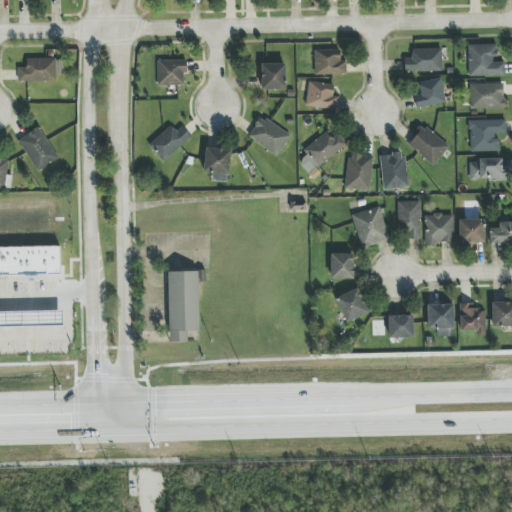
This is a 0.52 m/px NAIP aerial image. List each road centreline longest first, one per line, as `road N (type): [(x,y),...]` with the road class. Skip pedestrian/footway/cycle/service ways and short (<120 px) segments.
road 1 (primary): [(0,429),(511,419)]
road 2 (tertiary): [(96,0),(88,138),(92,401)]
road 3 (residential): [(123,29),(511,19)]
road 4 (primary): [(511,389),(128,400)]
road 5 (tertiary): [(128,400),(123,96)]
road 6 (residential): [(0,30),(123,29)]
